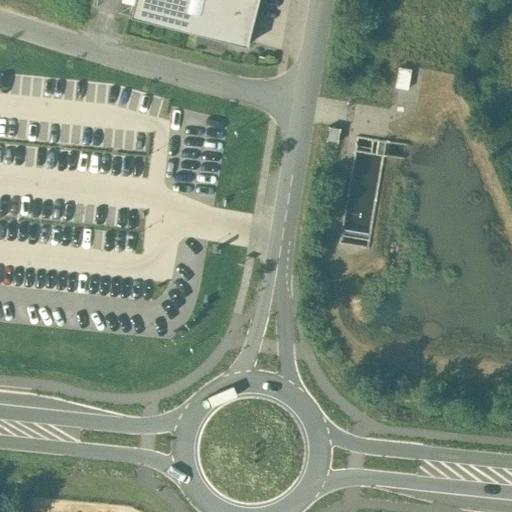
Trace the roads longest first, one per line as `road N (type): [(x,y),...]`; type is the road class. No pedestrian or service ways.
road 1 (unclassified): [(301,106),(0,19)]
road 2 (secondary): [(318,457),(511,477)]
road 3 (secondary): [(0,426),(182,443)]
road 4 (unclassified): [(301,106),(277,268)]
road 5 (unclassified): [(298,402),(286,368),(277,268)]
road 6 (unclassified): [(277,268),(238,382)]
